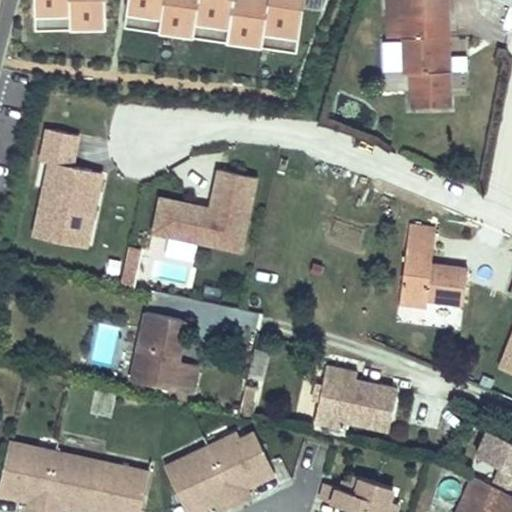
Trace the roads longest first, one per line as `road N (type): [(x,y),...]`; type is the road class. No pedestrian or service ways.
road 1 (residential): [(143,140),(272,129),(496,216)]
road 2 (unknown): [(511,421),(349,359),(270,339)]
